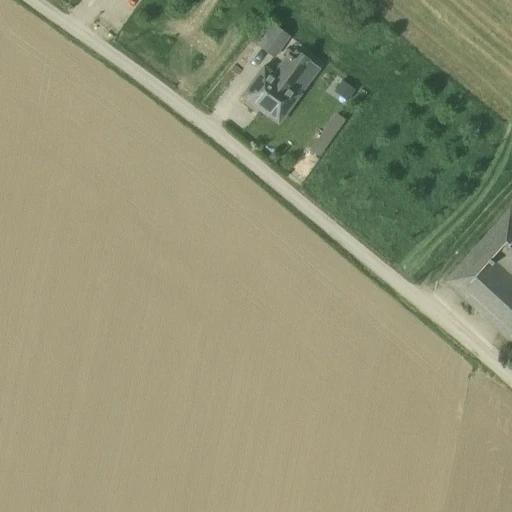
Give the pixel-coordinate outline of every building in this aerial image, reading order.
[(275,25),(261,44),(274,54),(288,34),(275,25)] [(306,71),(289,56),(273,75),(290,89),(306,71)] [(273,75),(263,68),(241,95),(260,110),(277,124),(299,96),(290,89),(273,75)] [(339,78),(333,92),(350,98),(355,85),(339,78)] [(260,110),(241,95),(237,101),(250,110),(249,112),(255,116),(260,110)] [(320,154),(345,117),(335,110),(310,147),(320,154)] [(511,210),(448,281),(475,305),(511,264),(511,210)] [(511,264),(475,305),(511,339),(511,264)]
